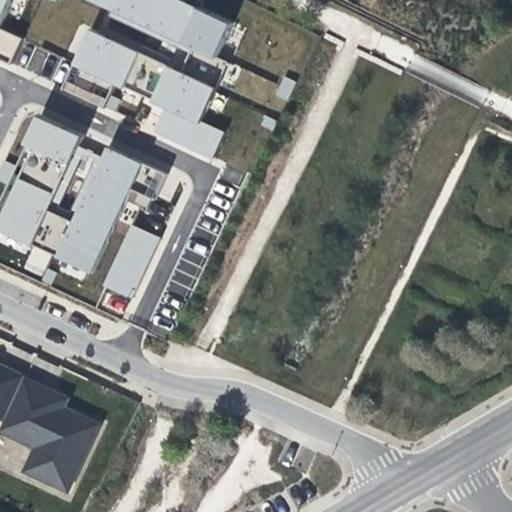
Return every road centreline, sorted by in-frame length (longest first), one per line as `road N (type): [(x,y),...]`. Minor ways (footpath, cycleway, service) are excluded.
road 1 (residential): [(180,387),(246,392),(328,431),(400,487)]
road 2 (residential): [(0,305),(180,387)]
road 3 (residential): [(180,387),(123,511)]
